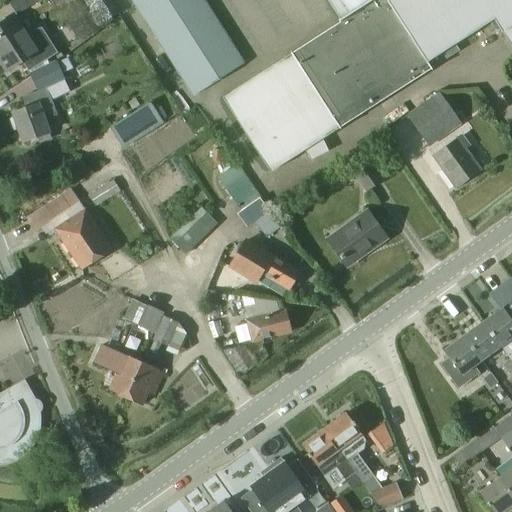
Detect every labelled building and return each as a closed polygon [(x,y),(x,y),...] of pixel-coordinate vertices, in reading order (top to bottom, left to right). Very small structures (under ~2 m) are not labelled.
[(12,0),(8,3),(16,15),(39,0),(12,0)] [(132,0),(195,98),(245,66),(203,0),(132,0)] [(502,33),(503,33),(511,48),(511,0),(327,0),(342,23),(224,100),(272,173),(305,151),(311,160),(328,151),(323,140),(458,51),(454,45),(493,20),(502,33)] [(29,72),(56,54),(41,31),(25,35),(14,17),(0,25),(0,59),(8,71),(23,61),(29,72)] [(38,92),(64,80),(56,61),(30,73),(38,92)] [(438,93),(406,116),(429,147),(460,125),(438,93)] [(14,115),(14,116),(9,120),(13,131),(20,131),(24,143),(39,137),(41,143),(52,139),(45,120),(51,118),(46,103),(39,105),(36,94),(25,98),(29,109),(14,115)] [(150,102),(109,128),(122,149),(163,123),(150,102)] [(479,171),(465,150),(470,146),(462,136),(457,139),(433,157),(455,188),(479,171)] [(349,171),(365,193),(383,179),(368,158),(349,171)] [(217,177),(234,202),(242,202),(245,206),(242,214),(247,222),(253,218),(266,237),(280,227),(237,163),(217,177)] [(113,180),(88,196),(95,207),(120,192),(113,180)] [(55,230),(81,270),(111,250),(85,211),(71,189),(28,218),(37,232),(50,223),(55,230)] [(207,213),(185,234),(182,231),(171,241),(179,249),(180,248),(186,254),(217,224),(207,213)] [(347,267),(386,240),(366,213),(328,240),(347,267)] [(289,290),(299,273),(246,242),(230,268),(250,280),(256,271),(289,290)] [(154,334),(164,312),(147,305),(147,306),(132,299),(123,318),(138,325),(138,327),(154,334)] [(511,306),(505,312),(503,309),(483,323),(501,348),(509,360),(510,359),(511,362),(511,306)] [(253,342),(290,332),(285,314),(248,323),(253,342)] [(163,316),(152,339),(168,346),(166,351),(176,356),(186,333),(178,323),(163,316)] [(464,337),(482,362),(501,348),(483,323),(464,337)] [(480,373),(475,367),(482,362),(464,337),(444,351),(449,358),(441,365),(458,389),(480,373)] [(109,389),(126,396),(141,362),(102,344),(94,362),(117,372),(109,389)] [(511,362),(510,359),(509,360),(502,365),(509,375),(511,372),(511,362)] [(164,372),(141,362),(126,396),(143,404),(150,388),(156,391),(164,372)] [(497,383),(490,373),(482,379),(489,389),(497,383)] [(35,400),(25,380),(0,394),(0,465),(2,466),(7,465),(11,464),(14,462),(18,460),(22,458),(25,456),(28,453),(31,450),(34,446),(35,443),(37,440),(39,436),(40,432),(40,429),(41,425),(41,421),(41,417),(40,414),(39,410),(38,406),(37,403),(35,400)] [(346,414),(324,430),(355,473),(362,483),(380,508),(402,499),(395,482),(381,488),(357,454),(364,449),(365,440),(346,414)] [(511,429),(511,414),(493,428),(500,438),(511,429)] [(380,453),(395,445),(383,424),(368,432),(380,453)] [(362,483),(324,430),(302,446),(317,466),(324,476),(336,468),(345,481),(355,473),(362,483)] [(483,435),(473,442),(481,452),(490,445),(483,435)] [(466,448),(453,457),(460,467),(473,457),(466,448)] [(252,490),(240,499),(249,511),(299,511),(295,506),(308,496),(307,495),(287,467),(280,458),(267,468),(270,472),(263,478),(250,487),(252,490)] [(297,460),(287,467),(307,495),(317,488),(297,460)] [(511,468),(500,478),(511,494),(511,468)] [(503,511),(511,506),(511,494),(500,478),(479,492),(492,511),(503,511)] [(351,511),(341,497),(331,505),(335,511),(351,511)] [(229,511),(222,502),(208,511),(229,511)]
